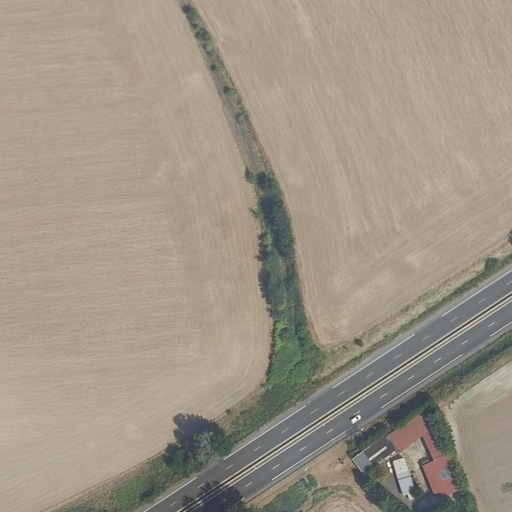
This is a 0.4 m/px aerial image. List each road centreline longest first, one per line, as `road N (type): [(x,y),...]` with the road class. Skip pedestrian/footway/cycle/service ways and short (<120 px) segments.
road 1 (trunk): [(511,280),(160,511)]
road 2 (track): [(296,366),(274,221),(180,0)]
road 3 (trunk): [(205,511),(511,310)]
road 4 (track): [(68,511),(243,413),(313,355),(341,346)]
